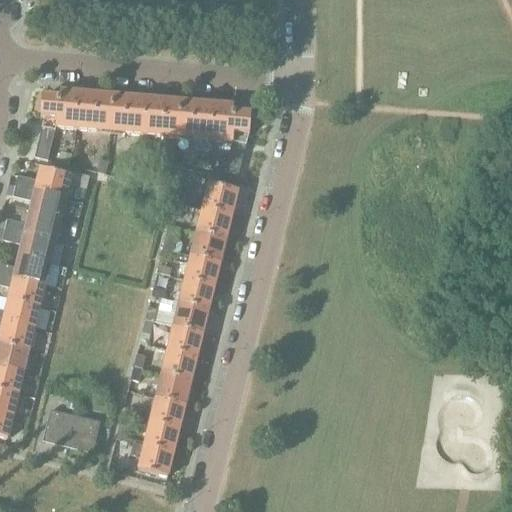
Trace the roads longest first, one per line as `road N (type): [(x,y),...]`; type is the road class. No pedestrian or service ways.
road 1 (residential): [(202,511),(301,82)]
road 2 (residential): [(301,82),(0,56)]
